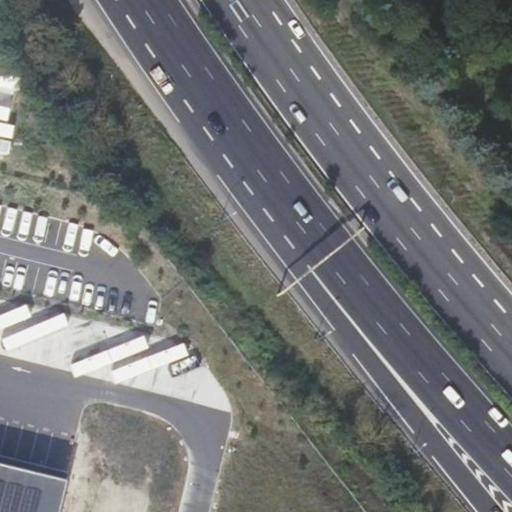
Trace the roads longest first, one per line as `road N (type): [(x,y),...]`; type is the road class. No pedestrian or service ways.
road 1 (motorway): [(511,342),(407,219),(247,0)]
road 2 (motorway): [(322,250),(326,304),(487,511)]
road 3 (motorway): [(138,0),(322,250)]
road 4 (motorway): [(322,250),(511,463)]
